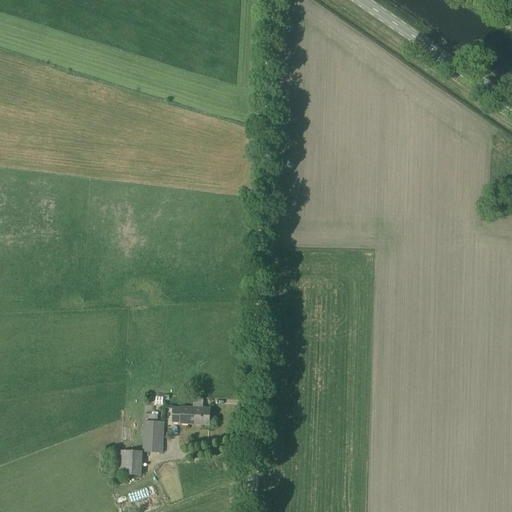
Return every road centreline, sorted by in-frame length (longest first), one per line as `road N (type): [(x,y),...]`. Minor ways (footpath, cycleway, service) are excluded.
road 1 (unclassified): [(250,511),(271,0)]
road 2 (secondary): [(511,107),(356,0)]
